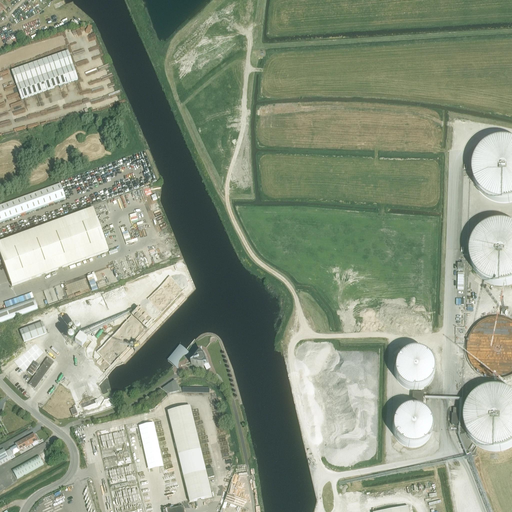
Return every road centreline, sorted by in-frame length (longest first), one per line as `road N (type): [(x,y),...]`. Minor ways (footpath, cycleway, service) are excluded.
road 1 (track): [(250,41),(226,188),(251,255),(286,282),(316,334),(449,333)]
road 2 (unknown): [(95,470),(89,431),(148,421),(159,511)]
road 3 (tertiary): [(24,511),(67,476),(74,452),(0,381)]
road 4 (unknown): [(9,295),(118,252),(128,241),(126,222)]
road 5 (unknown): [(325,473),(452,452)]
